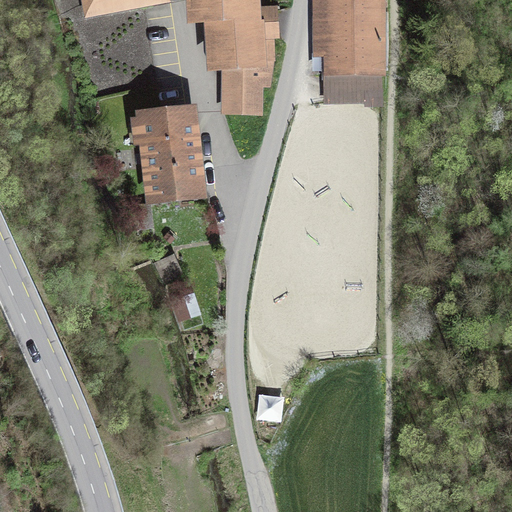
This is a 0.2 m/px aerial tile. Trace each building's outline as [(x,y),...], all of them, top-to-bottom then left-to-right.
[(85,0),(88,13),(154,0),(85,0)] [(226,63),(226,111),(258,112),(258,86),(268,86),(273,35),(276,35),(274,11),(255,12),(254,0),(191,0),(193,16),(214,15),(217,64),(226,63)] [(377,71),(382,71),(382,0),(327,0),(328,102),(363,101),(362,85),(377,85),(377,71)] [(153,196),(198,191),(190,113),(133,119),(135,144),(147,143),(153,196)] [(148,204),(133,206),(137,230),(151,228),(148,204)] [(173,301),(180,319),(201,311),(194,293),(173,301)] [(261,352),(259,373),(279,375),(281,354),(261,352)]
